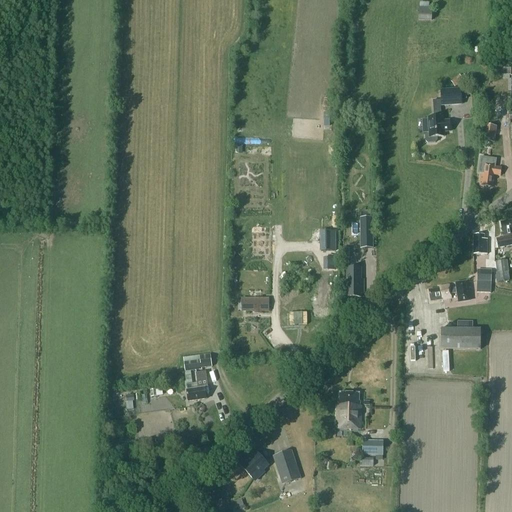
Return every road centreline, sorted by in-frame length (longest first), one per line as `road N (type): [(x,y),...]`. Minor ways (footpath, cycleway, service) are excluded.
road 1 (unclassified): [(150,511),(511,192)]
road 2 (track): [(379,305),(393,328),(389,464)]
